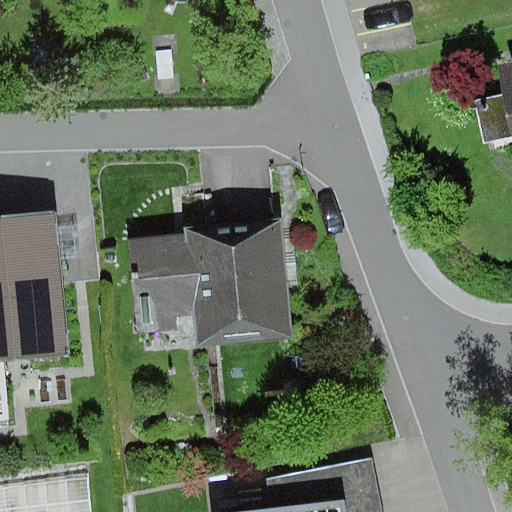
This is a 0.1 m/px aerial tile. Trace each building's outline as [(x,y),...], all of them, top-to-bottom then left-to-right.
[(511,65),(501,68),(506,93),(473,100),(483,146),(511,139),(511,65)] [(184,235),(127,240),(134,335),(178,332),(176,316),(195,315),(197,345),(289,338),(280,221),(183,228),(184,235)] [(54,222),(0,226),(0,374),(67,368),(54,222)] [(380,511),(372,460),(265,476),(270,511),(348,500),(349,511),(380,511)] [(270,511),(265,511),(349,511),(348,500),(270,511)]
